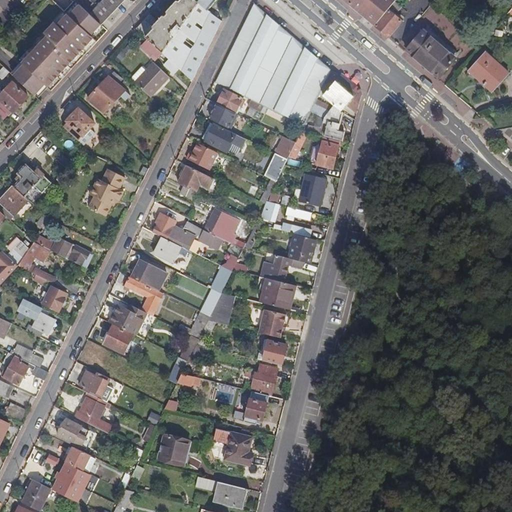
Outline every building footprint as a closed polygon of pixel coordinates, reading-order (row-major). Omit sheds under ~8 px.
[(101,24),(123,0),(93,0),(101,6),(92,16),(101,24)] [(164,54),(200,5),(194,0),(178,0),(180,2),(160,23),(151,15),(144,22),(153,31),(146,38),(149,40),(164,54)] [(220,19),(224,14),(218,10),(214,15),(208,11),(216,0),(194,0),(200,5),(207,12),(212,15),(213,16),(219,20),(223,22),(223,21),(220,19)] [(363,16),(377,0),(354,0),(350,5),(363,16)] [(394,3),(395,2),(393,0),(377,0),(363,16),(375,26),(388,11),(391,7),(394,3)] [(68,17),(80,5),(77,2),(66,15),(67,15),(68,17)] [(401,8),(394,3),(391,7),(398,12),(401,8)] [(217,81),(305,125),(332,69),(255,4),(217,81)] [(72,70),(88,53),(84,50),(94,40),(91,37),(101,26),(102,25),(101,24),(92,16),(80,5),(68,17),(67,15),(66,16),(61,22),(56,26),(54,29),(50,33),(47,37),(42,41),(38,46),(31,53),(22,63),(21,64),(24,66),(14,76),(37,97),(46,87),(49,89),(69,67),(72,70)] [(192,80),(193,81),(223,22),(219,20),(213,16),(212,15),(207,12),(200,5),(164,54),(166,56),(170,60),(165,65),(175,74),(180,69),(192,80)] [(430,6),(420,19),(462,51),(472,38),(430,6)] [(389,37),(401,22),(388,11),(375,26),(389,37)] [(153,31),(144,22),(137,30),(146,38),(153,31)] [(94,40),(104,29),(101,26),(91,37),(94,40)] [(438,78),(458,55),(426,27),(406,50),(438,78)] [(88,53),(98,42),(94,40),(84,50),(88,53)] [(164,54),(149,40),(143,47),(157,61),(164,54)] [(124,55),(131,47),(129,45),(121,53),(124,55)] [(22,63),(31,53),(29,51),(20,61),(22,63)] [(511,74),(489,51),(473,67),(488,82),(486,84),(493,92),(511,74)] [(118,64),(125,56),(124,55),(121,53),(114,60),(118,64)] [(14,76),(24,66),(21,64),(21,63),(11,73),(14,76)] [(151,98),(170,77),(157,65),(155,63),(148,71),(136,84),(151,98)] [(0,77),(4,81),(10,73),(4,67),(0,71),(0,77)] [(52,92),(72,70),(69,67),(49,89),(52,92)] [(136,84),(148,71),(144,67),(132,80),(136,84)] [(184,89),(192,80),(180,69),(175,74),(172,78),(184,89)] [(124,81),(116,74),(112,77),(120,85),(124,81)] [(324,96),(335,105),(343,111),(347,106),(357,115),(362,95),(358,92),(361,89),(343,74),(340,76),(332,86),(330,84),(325,89),(328,91),(324,96)] [(125,104),(132,97),(120,85),(112,77),(111,77),(89,100),(104,115),(120,98),(125,104)] [(14,113),(29,97),(13,83),(4,92),(0,88),(0,108),(9,116),(13,112),(14,113)] [(39,99),(49,89),(46,87),(37,97),(39,99)] [(240,104),(243,98),(226,89),(218,104),(236,113),(238,114),(242,107),(240,104)] [(333,109),(318,99),(316,104),(331,111),(333,109)] [(268,107),(252,100),(249,106),(265,113),(268,107)] [(233,118),(236,113),(218,104),(211,118),(229,127),(231,122),(233,124),(236,120),(233,118)] [(340,130),(345,112),(343,111),(335,105),(333,109),(331,111),(316,104),(312,111),(326,117),(324,122),(329,123),(326,135),(344,140),(346,131),(340,130)] [(76,114),(64,127),(84,146),(96,134),(91,129),(95,124),(80,110),(77,114),(76,114)] [(241,146),(245,138),(215,123),(206,141),(228,152),(228,150),(233,142),(241,146)] [(303,131),(305,126),(299,123),(296,129),(302,132),(303,131)] [(308,134),(309,132),(303,131),(302,132),(297,143),(290,156),(296,159),(305,141),(308,134)] [(290,156),(297,143),(291,140),(284,137),(276,153),(277,153),(282,156),(289,159),(290,156)] [(336,161),(341,141),(325,137),(318,164),(332,167),(333,160),(336,161)] [(40,169),(48,162),(60,176),(71,166),(48,139),(39,147),(34,142),(24,150),(40,169)] [(237,155),(241,146),(233,142),(228,150),(237,155)] [(207,171),(217,152),(199,143),(193,156),(190,155),(187,161),(207,171)] [(277,182),(289,159),(282,156),(277,153),(266,176),(272,179),(277,182)] [(25,196),(45,175),(39,169),(35,172),(27,165),(26,167),(25,166),(22,166),(20,169),(20,171),(21,172),(15,178),(19,182),(15,187),(25,196)] [(197,193),(206,174),(188,166),(179,184),(185,186),(197,193)] [(120,189),(126,178),(108,169),(103,181),(99,179),(95,187),(99,189),(96,196),(90,208),(107,216),(113,204),(116,198),(118,199),(120,200),(124,191),(120,189)] [(300,201),(322,207),(329,179),(307,174),(300,201)] [(266,204),(277,182),(272,179),(261,201),(266,204)] [(193,200),(197,193),(185,186),(181,194),(193,200)] [(0,210),(11,221),(30,200),(25,196),(15,187),(0,203),(0,210)] [(43,207),(35,200),(33,203),(40,210),(43,207)] [(269,219),(276,203),(269,201),(262,216),(269,219)] [(311,219),(313,212),(290,206),(288,213),(311,219)] [(234,234),(240,221),(216,209),(205,230),(216,235),(244,249),(245,247),(246,245),(235,239),(237,236),(234,234)] [(188,249),(195,236),(174,226),(177,221),(163,215),(154,232),(163,237),(182,246),(188,249)] [(211,246),(216,235),(205,230),(189,222),(188,221),(184,229),(201,238),(200,240),(211,246)] [(310,237),(312,229),(285,223),(284,226),(269,222),(268,226),(310,237)] [(90,252),(51,233),(44,247),(86,268),(90,261),(87,259),(90,252)] [(311,263),(317,240),(296,235),(290,258),(294,259),(305,262),(306,262),(311,263)] [(34,242),(27,236),(23,241),(30,246),(34,242)] [(174,263),(182,246),(163,237),(155,254),(174,263)] [(20,257),(30,246),(23,241),(9,257),(18,266),(22,260),(20,257)] [(38,258),(41,254),(40,251),(42,247),(41,247),(34,242),(22,260),(18,266),(37,275),(48,280),(77,295),(80,288),(67,281),(66,283),(36,268),(36,267),(31,264),(35,258),(38,258)] [(0,285),(18,266),(9,257),(1,250),(0,250),(0,285)] [(234,270),(236,265),(239,259),(232,255),(226,268),(233,271),(234,270)] [(265,262),(262,275),(272,278),(271,279),(285,283),(289,265),(303,269),(305,262),(294,259),(290,258),(277,255),(275,265),(265,262)] [(236,265),(234,270),(237,271),(248,274),(249,272),(257,274),(261,259),(257,258),(256,263),(251,261),(249,268),(236,265)] [(158,289),(166,272),(141,260),(132,276),(158,289)] [(239,297),(242,288),(235,286),(237,280),(235,279),(237,271),(234,270),(233,271),(229,281),(223,293),(235,296),(239,297)] [(45,285),(48,280),(37,275),(35,280),(45,285)] [(223,293),(229,281),(218,275),(213,284),(218,287),(216,291),(222,294),(223,293)] [(163,294),(131,278),(127,286),(149,297),(143,311),(147,313),(152,316),(163,294)] [(289,309),(295,285),(285,283),(271,279),(270,279),(263,303),(289,309)] [(59,311),(68,295),(52,287),(49,294),(44,303),(44,304),(59,311)] [(218,303),(222,294),(216,291),(212,289),(201,312),(202,312),(211,316),(213,311),(216,306),(218,303)] [(44,303),(49,294),(44,292),(39,301),(44,303)] [(232,307),(235,296),(223,293),(222,294),(218,303),(232,307)] [(19,310),(37,319),(34,327),(30,333),(40,338),(42,332),(48,335),(55,320),(40,313),(42,308),(25,300),(19,310)] [(230,316),(232,307),(218,303),(216,306),(213,311),(230,316)] [(136,335),(147,313),(143,311),(134,306),(132,311),(119,305),(110,322),(115,325),(135,334),(136,335)] [(285,323),(287,314),(265,309),(260,332),(281,338),(283,329),(285,323)] [(228,324),(230,316),(213,311),(211,316),(209,320),(216,321),(228,324)] [(200,339),(209,320),(211,316),(202,312),(201,312),(192,330),(190,334),(192,335),(200,339)] [(26,324),(10,316),(7,322),(10,323),(23,329),(26,324)] [(0,334),(4,336),(10,323),(7,322),(0,318),(0,334)] [(204,346),(216,321),(209,320),(200,339),(197,344),(204,346)] [(30,333),(34,327),(28,324),(25,331),(30,333)] [(181,324),(179,329),(190,334),(192,330),(181,324)] [(125,354),(135,334),(115,325),(105,344),(125,354)] [(191,356),(197,345),(197,344),(200,339),(192,335),(181,357),(183,358),(189,361),(191,356)] [(259,353),(258,359),(281,365),(286,345),(265,339),(263,345),(267,346),(265,354),(259,353)] [(28,363),(32,354),(33,352),(18,344),(12,355),(15,356),(28,363)] [(199,358),(205,346),(204,346),(197,344),(197,345),(191,356),(199,358)] [(0,374),(11,381),(13,375),(7,372),(15,356),(12,355),(7,353),(1,364),(5,365),(0,374)] [(44,359),(32,354),(28,363),(39,368),(44,359)] [(19,385),(29,367),(33,369),(37,371),(35,375),(45,381),(49,373),(39,368),(28,363),(15,356),(7,372),(13,375),(11,381),(19,385)] [(271,397),(278,369),(260,365),(258,373),(253,372),(251,378),(248,391),(251,391),(269,396),(271,397)] [(251,378),(253,372),(246,370),(244,377),(251,378)] [(82,390),(88,393),(105,401),(112,388),(105,384),(108,378),(98,372),(96,375),(87,371),(80,385),(84,387),(82,390)] [(178,383),(182,375),(175,372),(172,380),(178,383)] [(200,386),(202,379),(182,374),(182,375),(178,383),(177,384),(180,386),(182,383),(193,386),(193,384),(200,386)] [(0,393),(4,395),(9,385),(0,380),(0,393)] [(7,399),(13,387),(9,385),(4,395),(3,397),(7,399)] [(263,420),(269,396),(251,391),(244,418),(254,421),(255,418),(263,420)] [(99,420),(105,406),(109,408),(112,404),(105,401),(88,393),(81,406),(83,407),(80,412),(78,411),(75,417),(109,434),(112,427),(99,420)] [(175,411),(178,401),(170,399),(166,406),(165,409),(175,411)] [(23,424),(29,411),(20,407),(19,408),(10,404),(5,415),(23,424)] [(156,426),(159,421),(161,417),(151,412),(148,422),(150,423),(156,426)] [(82,425),(75,422),(66,418),(58,435),(81,447),(90,429),(82,425)] [(0,442),(9,424),(0,419),(0,442)] [(148,443),(156,426),(150,423),(142,440),(148,443)] [(231,443),(234,432),(218,428),(215,439),(231,443)] [(249,452),(253,437),(234,432),(231,443),(227,458),(252,464),(254,453),(249,452)] [(184,466),(191,441),(168,436),(162,460),(184,466)] [(97,458),(73,446),(72,448),(69,446),(62,458),(66,460),(65,462),(66,463),(89,474),(97,458)] [(138,460),(143,451),(134,447),(130,456),(138,460)] [(50,455),(47,461),(56,465),(59,458),(50,455)] [(89,474),(66,463),(61,473),(59,472),(56,478),(58,479),(53,489),(77,501),(90,474),(89,474)] [(139,480),(144,469),(137,466),(132,475),(132,477),(139,480)] [(132,477),(132,475),(126,473),(122,482),(120,481),(117,488),(124,491),(125,489),(126,489),(132,477)] [(198,477),(196,486),(217,491),(215,500),(241,507),(246,489),(198,477)] [(39,511),(50,488),(48,487),(34,480),(23,503),(39,511)] [(122,511),(124,511),(133,491),(126,489),(125,489),(124,491),(114,511),(122,511)]
